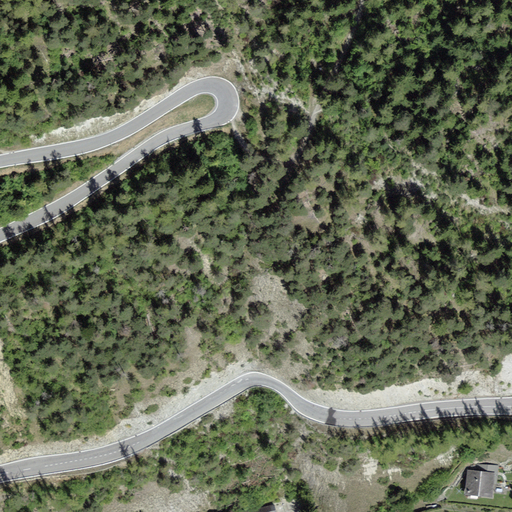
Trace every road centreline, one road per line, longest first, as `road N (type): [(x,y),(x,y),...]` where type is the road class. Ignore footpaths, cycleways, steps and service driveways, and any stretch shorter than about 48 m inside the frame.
road 1 (unclassified): [(511,405),(353,419),(311,410),(268,380),(247,381),(121,449),(0,475)]
road 2 (unclassified): [(0,235),(56,209),(156,141),(215,119),(226,95),(201,85),(109,137),(0,161)]
